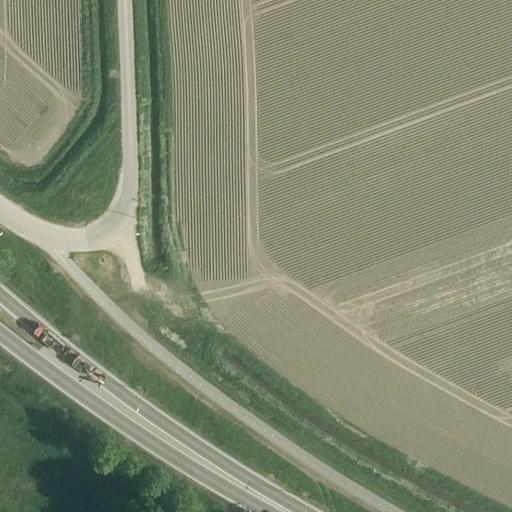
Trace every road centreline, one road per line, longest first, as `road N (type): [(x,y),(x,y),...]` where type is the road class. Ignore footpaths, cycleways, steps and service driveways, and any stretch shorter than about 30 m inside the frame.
road 1 (primary): [(299,511),(145,412),(0,296)]
road 2 (primary): [(0,337),(136,435),(265,511)]
road 3 (unclassified): [(50,240),(101,241),(128,206),(124,0)]
road 4 (track): [(125,214),(137,273),(170,299),(202,310)]
